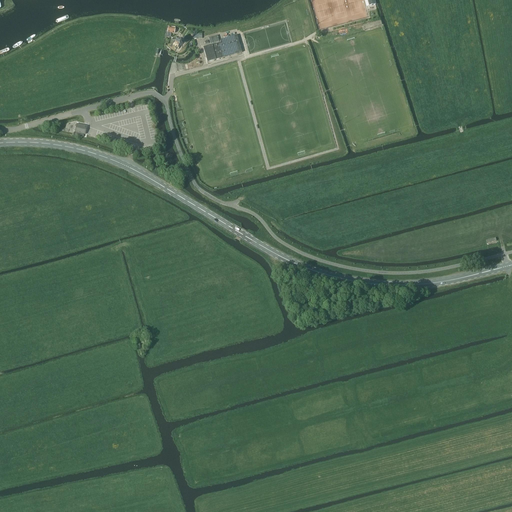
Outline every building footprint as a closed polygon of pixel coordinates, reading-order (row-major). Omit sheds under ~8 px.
[(175,27),(171,26),(171,28),(168,28),(167,36),(170,37),(171,33),(174,34),(175,27)] [(220,40),(221,43),(203,48),(207,62),(242,53),(239,41),(237,35),(220,40)] [(209,38),(210,44),(219,42),(218,36),(209,38)] [(179,49),(183,43),(177,39),(173,45),(179,49)] [(85,134),(87,127),(76,124),(75,132),(76,132),(84,134),(85,134)]
